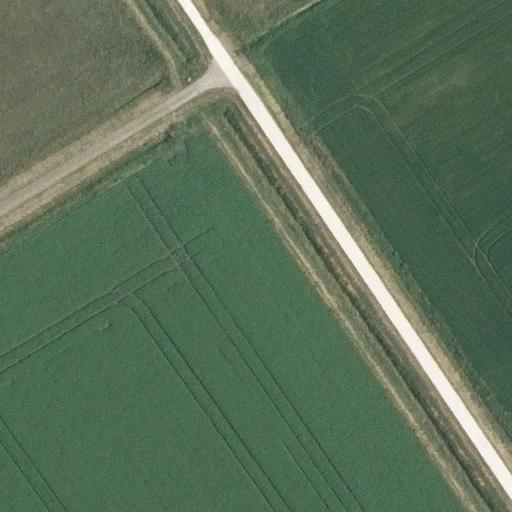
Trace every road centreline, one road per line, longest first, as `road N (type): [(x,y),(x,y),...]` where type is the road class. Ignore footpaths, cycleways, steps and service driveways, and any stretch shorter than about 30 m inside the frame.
road 1 (unclassified): [(511,487),(230,69)]
road 2 (unclassified): [(0,210),(230,69)]
